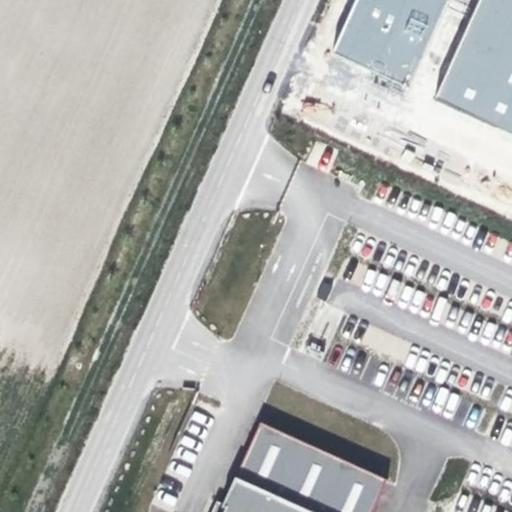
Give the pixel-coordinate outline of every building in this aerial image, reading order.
[(230,0),(0,0),(0,3),(192,87),(230,0)] [(447,0),(355,0),(331,54),(407,88),(447,0)] [(511,0),(482,0),(437,99),(511,132),(511,0)] [(113,242),(0,191),(0,313),(68,344),(113,242)] [(37,364),(0,346),(0,429),(5,432),(37,364)] [(220,511),(374,511),(388,483),(259,426),(228,496),(220,511)]
